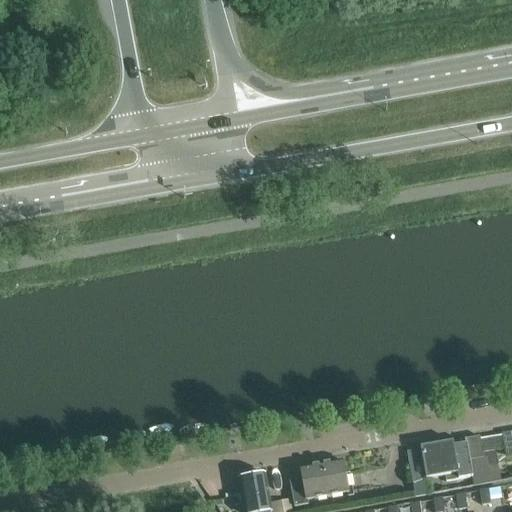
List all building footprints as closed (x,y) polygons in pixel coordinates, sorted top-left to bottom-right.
[(420,451),(407,453),(412,483),(445,477),(446,483),(473,478),(469,460),(484,458),(481,437),(466,440),(467,445),(454,447),(453,442),(420,448),(420,451)] [(306,500),(335,495),(347,493),(342,462),(300,469),(302,478),(288,481),(292,506),(306,503),(306,500)] [(270,511),(264,475),(239,480),(244,511),(270,511)] [(488,490),(480,492),(482,507),(490,505),(488,490)] [(456,496),(458,511),(467,510),(465,495),(456,496)] [(289,511),(287,499),(271,502),(272,511),(289,511)] [(433,500),(435,511),(443,511),(442,499),(433,500)] [(410,505),(411,511),(420,511),(419,503),(410,505)]
